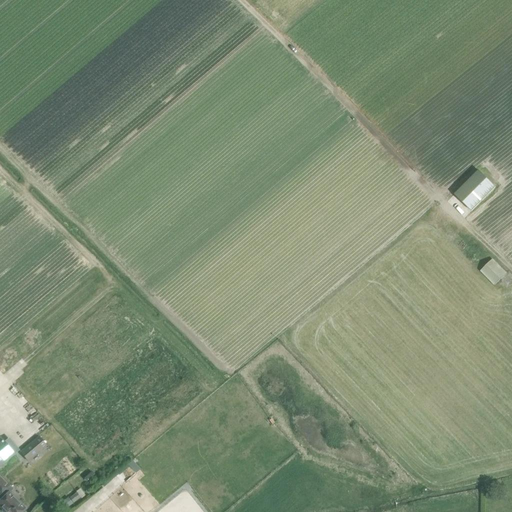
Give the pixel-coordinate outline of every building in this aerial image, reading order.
[(455,193),(472,211),(497,187),(480,170),(455,193)] [(0,467),(15,455),(0,437),(0,467)] [(38,438),(19,453),(27,462),(46,447),(38,438)] [(0,499),(1,500),(0,500),(0,507),(4,511),(24,511),(23,511),(24,509),(8,493),(12,489),(0,476),(0,499)] [(73,503),(80,498),(76,493),(69,498),(73,503)] [(72,504),(68,498),(59,504),(64,510),(72,504)]
